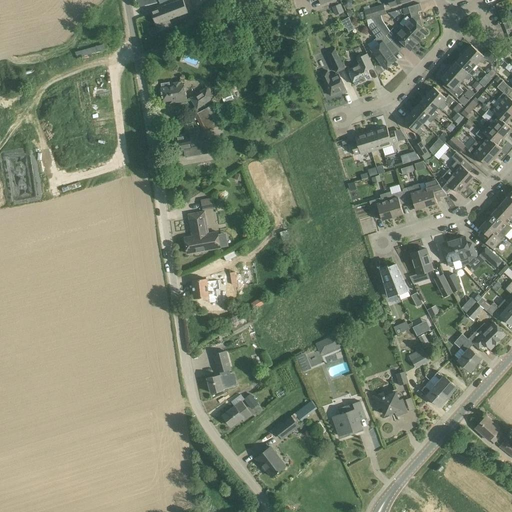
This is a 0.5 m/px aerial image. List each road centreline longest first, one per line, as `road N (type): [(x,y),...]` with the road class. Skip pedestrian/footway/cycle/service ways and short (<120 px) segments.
road 1 (unclassified): [(274,511),(194,405),(139,72)]
road 2 (secondary): [(392,490),(511,356)]
road 3 (residential): [(341,117),(391,98),(449,35),(443,14)]
road 4 (residential): [(381,242),(467,209),(511,161)]
